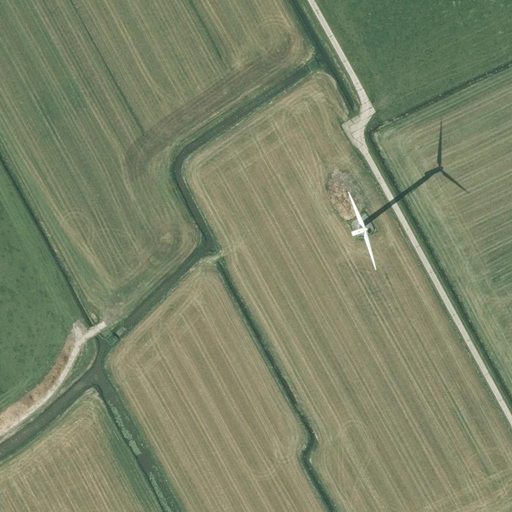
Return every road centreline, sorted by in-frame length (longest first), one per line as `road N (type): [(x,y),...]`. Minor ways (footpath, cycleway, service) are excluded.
road 1 (track): [(511,421),(354,134),(366,109),(308,0)]
road 2 (track): [(0,431),(52,393),(78,344),(106,323)]
